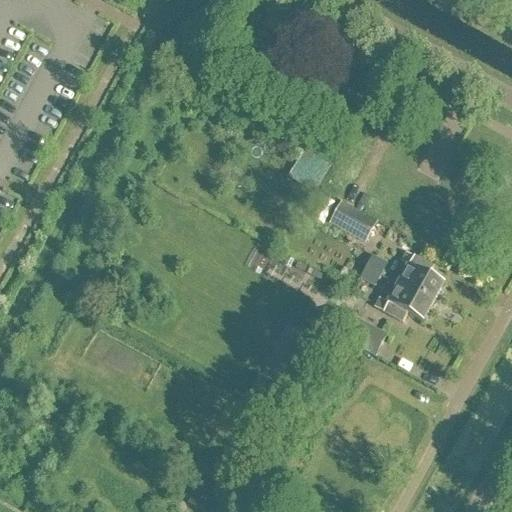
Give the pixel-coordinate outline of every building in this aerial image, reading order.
[(346,28),(342,33),(349,37),(352,31),(346,28)] [(329,169),(304,153),(288,181),(313,196),(329,169)] [(332,223),(367,243),(377,225),(342,205),(332,223)] [(386,266),(372,258),(370,261),(359,255),(349,274),(360,281),(366,271),(379,278),(386,266)] [(398,288),(433,307),(444,288),(429,280),(434,271),(405,256),(400,264),(408,268),(398,288)] [(373,288),(379,278),(366,271),(360,281),(373,288)] [(423,327),(433,307),(398,288),(387,307),(378,302),(373,310),(403,327),(408,319),(423,327)] [(387,337),(340,312),(328,334),(375,360),(387,337)] [(286,351),(276,373),(290,381),(302,359),(286,351)] [(277,388),(262,381),(251,402),(265,410),(277,388)] [(189,510),(193,511),(213,511),(221,494),(200,485),(189,510)]
